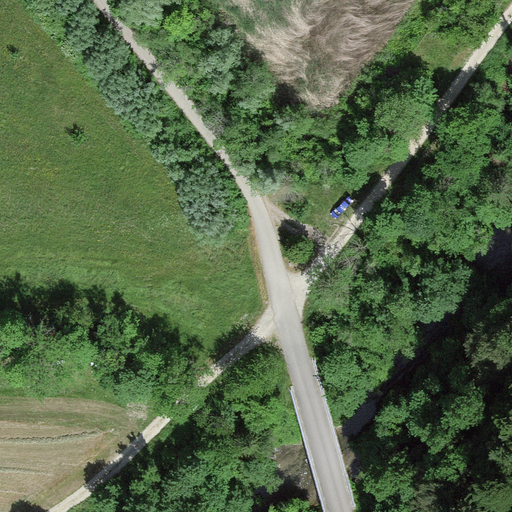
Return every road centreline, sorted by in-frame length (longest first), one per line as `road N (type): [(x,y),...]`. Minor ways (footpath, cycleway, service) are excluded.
road 1 (track): [(279,294),(303,281),(355,223),(511,12)]
road 2 (track): [(53,511),(124,458),(284,308)]
road 3 (track): [(341,511),(302,374)]
